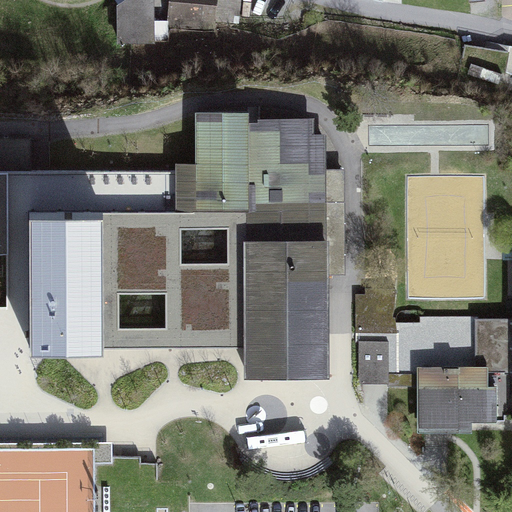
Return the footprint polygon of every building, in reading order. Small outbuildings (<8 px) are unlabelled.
[(132,0),(121,8),(122,43),(153,43),(153,20),(149,0),(132,0)] [(170,0),(168,25),(213,30),(214,20),(215,0),(170,0)] [(215,0),(214,20),(238,22),(240,0),(215,0)] [(486,42),(485,48),(509,53),(509,47),(486,42)] [(506,73),(507,72),(511,74),(511,47),(509,47),(509,53),(485,48),(465,45),(461,65),(473,65),(483,68),(488,70),(506,73)] [(480,78),(483,68),(473,65),(470,74),(480,78)] [(498,85),(502,74),(488,70),(483,68),(480,78),(498,85)] [(343,204),(323,204),(323,137),(311,137),(311,121),(247,121),(247,112),(196,112),(196,173),(191,173),(185,173),(185,210),(206,210),(206,219),(134,219),(91,219),(91,214),(66,214),(66,296),(6,296),(7,326),(66,326),(67,364),(80,364),(80,359),(89,359),(89,364),(109,364),(109,338),(224,338),(223,327),(247,327),(247,374),(288,374),(327,374),(326,275),(322,275),(322,258),(343,258),(343,204)] [(0,181),(30,182),(29,140),(0,140),(0,181)] [(326,275),(343,275),(343,258),(322,258),(322,275),(326,275)] [(372,302),(394,302),(395,289),(365,289),(365,295),(372,295),(372,302)] [(511,319),(422,319),(422,322),(422,331),(413,331),(413,338),(399,338),(399,331),(397,331),(396,322),(395,318),(393,318),(395,302),(394,302),(372,302),(372,295),(365,295),(356,295),(356,342),(359,342),(359,377),(388,377),(387,386),(425,386),(425,420),(505,420),(505,415),(511,415),(511,319)] [(413,331),(422,331),(422,322),(396,322),(397,331),(399,331),(399,338),(413,338),(413,331)] [(0,511),(89,511),(89,464),(89,458),(102,458),(102,442),(102,437),(0,438),(0,511)] [(94,464),(112,464),(112,456),(112,447),(112,441),(102,442),(102,458),(89,458),(89,464),(94,464)]
